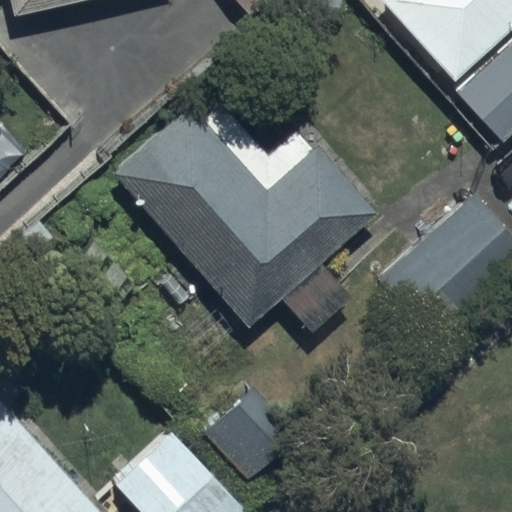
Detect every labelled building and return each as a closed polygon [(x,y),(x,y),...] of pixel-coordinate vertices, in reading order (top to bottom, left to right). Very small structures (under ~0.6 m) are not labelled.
[(2,0),(6,16),(78,0),(2,0)] [(264,0),(228,0),(245,18),(264,0)] [(511,22),(511,0),(377,0),(448,80),(511,22)] [(511,131),(511,37),(452,97),(499,144),(511,131)] [(184,105),(108,175),(243,329),(278,299),(307,330),(344,296),(313,263),(370,211),(312,147),(307,152),(289,133),(263,157),(207,96),(190,111),(184,105)] [(511,241),(470,194),(373,281),(430,345),(511,271),(511,241)] [(247,387),(194,434),(238,483),(291,436),(247,387)] [(93,511),(0,407),(0,511),(93,511)] [(244,511),(169,430),(110,484),(135,511),(244,511)]
